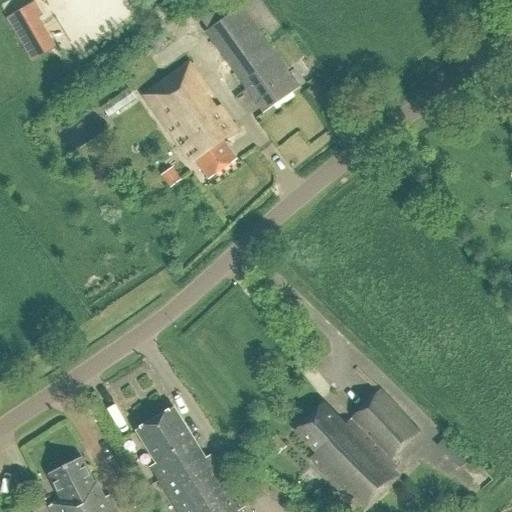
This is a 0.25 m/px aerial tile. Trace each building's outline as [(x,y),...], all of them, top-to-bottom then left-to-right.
[(262,112),(268,108),(297,88),(241,6),(205,31),(262,112)] [(211,177),(237,158),(225,139),(238,131),(191,62),(145,94),(193,163),(198,158),(211,177)] [(120,85),(103,101),(113,111),(130,95),(120,85)] [(68,154),(100,122),(86,107),(54,139),(68,154)] [(171,167),(160,175),(170,188),(180,179),(171,167)] [(418,435),(378,393),(341,429),(320,407),(295,432),(315,452),(308,458),(316,466),(313,469),(355,511),(363,511),(388,487),(382,481),(393,469),(388,464),(418,435)] [(204,460),(173,408),(134,431),(150,458),(146,461),(176,511),(237,511),(243,509),(211,455),(204,460)] [(279,455),(288,447),(277,436),(268,444),(279,455)] [(92,484),(79,459),(49,474),(63,500),(49,507),(51,511),(115,511),(107,496),(103,499),(94,483),(92,484)]
